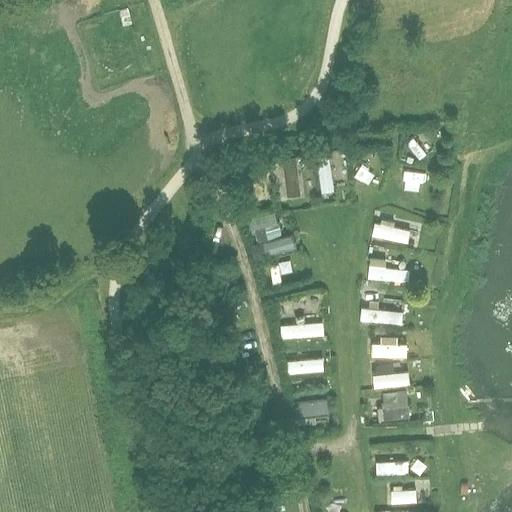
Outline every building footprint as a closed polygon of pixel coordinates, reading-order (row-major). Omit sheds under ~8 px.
[(445,50),(455,10),(424,2),(420,18),(427,20),(424,33),(415,31),(412,42),(445,50)] [(369,28),(382,42),(404,22),(391,8),(369,28)] [(366,38),(363,70),(377,71),(380,40),(366,38)] [(410,52),(408,65),(443,70),(445,56),(410,52)] [(426,88),(428,68),(409,66),(407,87),(426,88)] [(426,94),(410,90),(406,106),(438,113),(442,96),(427,92),(426,94)] [(389,130),(390,92),(378,91),(377,130),(389,130)] [(419,166),(427,159),(413,142),(404,149),(419,166)] [(345,152),(345,167),(376,166),(375,150),(345,152)] [(329,160),(315,161),(317,197),(331,196),(329,160)] [(299,172),(310,170),(308,161),(285,165),(291,199),(303,197),(299,172)] [(351,172),(353,199),(375,197),(373,170),(351,172)] [(397,170),(393,184),(420,193),(424,178),(397,170)] [(250,178),(232,183),(241,214),(258,209),(250,178)] [(392,200),(390,213),(409,215),(410,202),(392,200)] [(412,252),(415,237),(375,229),(372,244),(412,252)] [(403,274),(385,273),(385,264),(366,263),(366,285),(402,286),(403,274)] [(359,326),(395,327),(395,315),(383,315),(384,305),(377,305),(378,288),(360,288),(359,326)] [(319,325),(297,325),(297,317),(280,317),(279,338),(319,338),(319,325)] [(402,363),(403,343),(370,343),(369,362),(402,363)] [(290,346),(290,356),(317,356),(317,346),(290,346)] [(284,368),(285,388),(318,387),(317,366),(284,368)] [(392,377),(392,366),(372,366),(371,391),(408,392),(409,377),(392,377)] [(290,405),(291,428),(328,426),(327,404),(290,405)] [(370,410),(371,425),(410,424),(409,408),(370,410)] [(256,483),(270,461),(258,453),(244,475),(256,483)] [(310,485),(342,482),(341,470),(327,472),(326,464),(308,466),(310,485)] [(370,483),(381,484),(382,467),(371,467),(370,483)] [(391,508),(416,508),(416,494),(390,495),(391,508)] [(348,499),(333,503),(335,511),(345,511),(351,510),(348,499)]
